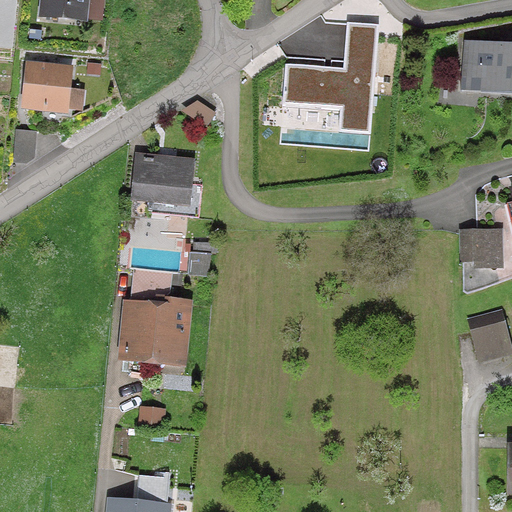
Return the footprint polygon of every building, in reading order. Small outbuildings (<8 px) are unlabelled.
[(84,0),(41,0),(40,16),(82,21),(84,0)] [(281,144),(369,150),(379,24),(347,22),(344,67),(287,63),(281,144)] [(511,49),(467,45),(463,88),(511,91),(511,49)] [(69,70),(27,65),(23,108),(64,112),(69,70)] [(189,162),(136,157),(133,200),(186,204),(189,162)] [(472,229),(474,268),(503,267),(502,228),(472,229)] [(187,311),(124,306),(119,359),(182,364),(187,311)] [(468,320),(480,361),(511,351),(511,349),(501,311),(468,320)] [(142,405),(140,426),(161,428),(163,407),(142,405)]
